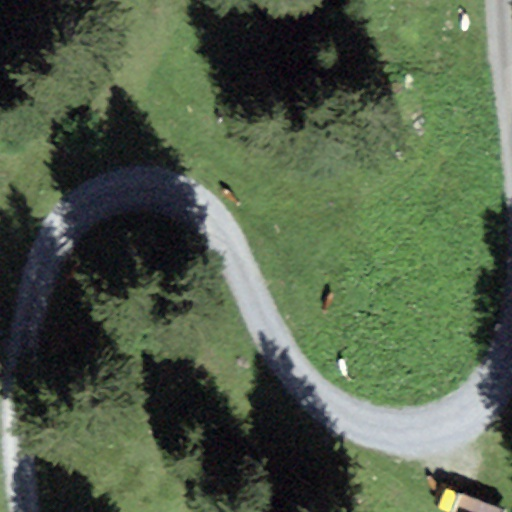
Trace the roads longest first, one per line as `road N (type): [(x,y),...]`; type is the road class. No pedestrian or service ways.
road 1 (track): [(511,351),(493,396),(470,418),(414,435),(355,425),(327,411),(278,353),(213,211),(163,185),(101,192),(54,239),(38,272),(18,369),(27,511)]
road 2 (track): [(500,0),(511,121)]
